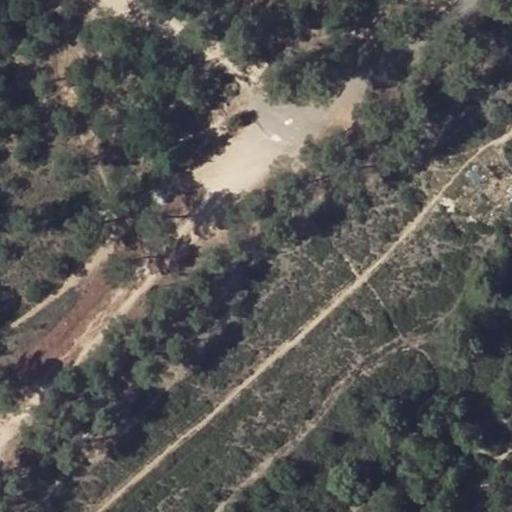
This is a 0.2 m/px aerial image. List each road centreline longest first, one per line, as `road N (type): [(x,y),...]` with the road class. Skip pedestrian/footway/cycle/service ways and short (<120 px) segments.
road 1 (track): [(464,0),(208,203),(148,274),(38,372),(27,403),(0,437)]
road 2 (track): [(292,132),(222,56),(121,0)]
